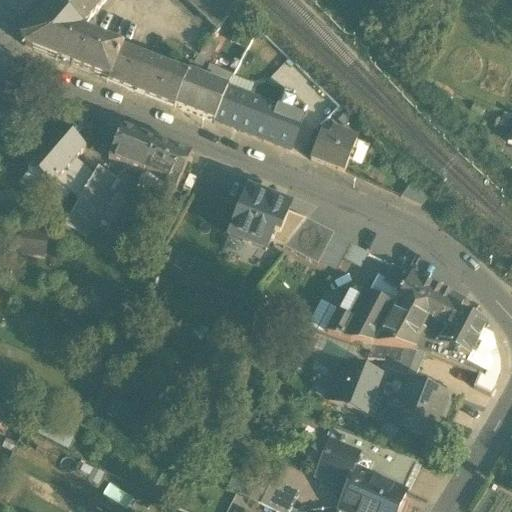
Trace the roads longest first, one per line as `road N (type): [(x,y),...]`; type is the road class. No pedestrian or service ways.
road 1 (residential): [(511,320),(468,273),(396,225),(28,75),(0,50)]
road 2 (secondary): [(435,511),(511,392)]
